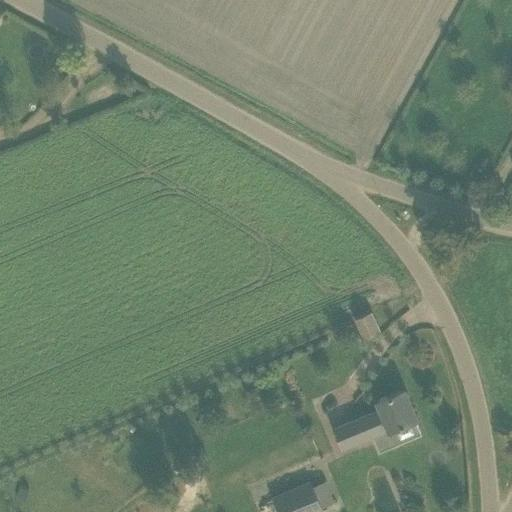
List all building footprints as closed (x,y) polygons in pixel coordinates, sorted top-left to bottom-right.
[(448,232),(446,239),(447,244),(452,245),(455,242),(458,236),(448,232)] [(379,330),(370,312),(356,318),(364,337),(379,330)] [(254,378),(242,384),(248,397),(260,392),(254,378)] [(422,432),(404,388),(377,400),(381,409),(333,428),(342,448),(388,428),(395,444),(422,432)] [(272,496),(279,511),(323,511),(310,479),(272,496)]
